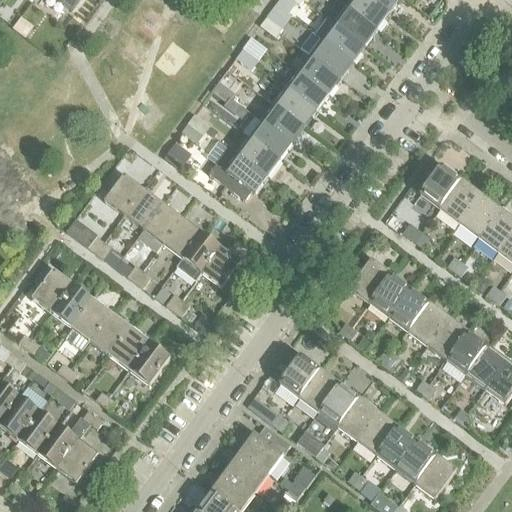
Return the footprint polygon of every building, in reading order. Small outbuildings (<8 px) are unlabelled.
[(305,0),(294,0),(292,3),(299,9),(305,0)] [(388,17),(365,0),(352,0),(345,10),(376,33),(388,17)] [(365,0),(388,17),(401,0),(365,0)] [(376,33),(345,10),(333,26),(364,49),(376,33)] [(274,26),(267,21),(260,30),(267,36),(274,26)] [(282,32),(274,26),(267,36),(275,41),(282,32)] [(364,49),(333,26),(321,43),(352,66),(364,49)] [(352,66),(321,43),(312,36),(300,53),(309,60),(340,83),(352,66)] [(250,59),(242,53),(235,63),(243,68),(250,59)] [(258,65),(250,59),(243,68),(251,74),(258,65)] [(340,83),(309,60),(297,76),(328,99),(340,83)] [(328,99),(297,76),(285,92),(316,115),(328,99)] [(226,92),(218,86),(211,95),(219,101),(226,92)] [(233,97),(226,92),(219,101),(226,107),(229,103),(233,97)] [(316,115),(285,92),(272,109),(304,132),(316,115)] [(226,107),(225,109),(231,113),(235,107),(229,103),(226,107)] [(304,132),(272,109),(260,125),(291,148),(304,132)] [(194,119),(187,128),(181,136),(196,148),(202,140),(194,134),(201,124),(194,119)] [(209,130),(201,124),(194,134),(202,140),(209,130)] [(291,148),(260,125),(248,141),(279,164),(291,148)] [(279,164),(248,141),(236,158),(267,181),(279,164)] [(267,181),(236,158),(223,175),(255,198),(267,181)] [(439,214),(460,185),(441,170),(437,175),(429,169),(410,193),(419,199),(439,214)] [(104,205),(124,220),(144,194),(123,179),(104,205)] [(480,199),(460,185),(439,214),(458,228),(480,199)] [(163,209),(144,194),(124,220),(144,235),(163,209)] [(499,213),(480,199),(458,228),(478,242),(499,213)] [(183,223),(163,209),(144,235),(163,250),(183,223)] [(511,235),(511,222),(499,213),(478,242),(497,256),(511,235)] [(202,238),(183,223),(163,250),(182,264),(202,238)] [(414,247),(421,237),(409,228),(401,237),(414,247)] [(511,235),(497,256),(511,267),(511,235)] [(421,237),(414,247),(421,252),(428,242),(421,237)] [(221,252),(202,238),(182,264),(202,278),(221,252)] [(96,241),(88,252),(96,258),(104,247),(96,241)] [(104,247),(96,258),(103,264),(112,252),(104,247)] [(240,266),(221,252),(202,278),(221,292),(240,266)] [(447,271),(453,275),(460,266),(454,261),(447,271)] [(349,294),(368,308),(390,279),(370,265),(349,294)] [(467,271),(460,266),(453,275),(460,280),(467,271)] [(135,270),(126,281),(135,288),(144,276),(135,270)] [(31,303),(51,318),(73,289),(53,274),(31,303)] [(144,276),(135,288),(142,293),(150,281),(144,276)] [(409,293),(390,279),(368,308),(388,322),(409,293)] [(93,304),(73,289),(51,318),(71,333),(93,304)] [(485,299),(492,304),(499,295),(492,290),(485,299)] [(428,308),(409,293),(388,322),(407,337),(428,308)] [(499,295),(492,304),(498,309),(505,299),(499,295)] [(174,298),(165,310),(173,316),(182,305),(174,298)] [(112,318),(93,304),(71,333),(91,347),(112,318)] [(182,305),(173,316),(180,321),(189,310),(182,305)] [(448,322),(428,308),(407,337),(426,351),(448,322)] [(131,332),(112,318),(91,347),(110,361),(131,332)] [(467,337),(448,322),(426,351),(446,365),(467,337)] [(338,337),(344,341),(351,332),(345,327),(338,337)] [(151,347),(131,332),(110,361),(129,376),(151,347)] [(358,337),(351,332),(344,341),(351,346),(358,337)] [(486,351),(467,337),(446,365),(465,380),(486,351)] [(24,339),(18,347),(25,353),(32,345),(24,339)] [(39,350),(32,345),(25,353),(32,358),(39,350)] [(170,361),(151,347),(129,376),(148,390),(170,361)] [(506,365),(486,351),(465,380),(484,394),(506,365)] [(376,365),(382,370),(390,360),(383,356),(376,365)] [(11,357),(4,365),(12,371),(18,363),(11,357)] [(279,388),(298,403),(319,374),(300,359),(279,388)] [(396,365),(390,360),(382,370),(389,375),(396,365)] [(18,363),(12,371),(19,376),(25,368),(18,363)] [(511,398),(511,369),(506,365),(484,394),(504,409),(511,398)] [(63,368),(56,376),(65,382),(71,374),(63,368)] [(77,379),(71,374),(65,382),(71,387),(77,379)] [(339,388),(319,374),(298,403),(317,417),(339,388)] [(38,377),(33,384),(42,390),(47,384),(38,377)] [(415,394),(421,399),(428,389),(422,384),(415,394)] [(58,392),(49,386),(43,394),(51,400),(58,392)] [(1,387),(0,387),(0,428),(20,401),(1,387)] [(358,403),(339,388),(317,417),(337,431),(358,403)] [(428,389),(421,399),(428,403),(435,394),(428,389)] [(58,392),(51,400),(58,405),(64,397),(58,392)] [(101,396),(95,405),(103,411),(109,402),(101,396)] [(20,401),(0,428),(0,431),(18,445),(40,416),(20,401)] [(116,407),(109,402),(103,411),(110,416),(116,407)] [(377,417),(358,403),(337,431),(355,445),(377,417)] [(460,413),(453,423),(459,427),(467,417),(460,413)] [(59,430),(37,459),(56,473),(78,444),(89,429),(90,429),(96,420),(88,414),(79,426),(78,425),(68,437),(59,430)] [(40,416),(18,445),(37,459),(59,430),(40,416)] [(397,431),(377,417),(355,445),(375,460),(397,431)] [(467,417),(459,427),(466,432),(473,422),(467,417)] [(277,418),(270,428),(276,432),(283,423),(277,418)] [(103,425),(96,420),(90,429),(96,434),(103,425)] [(283,423),(276,432),(283,437),(290,428),(283,423)] [(268,479),(290,450),(265,431),(258,441),(254,438),(239,458),(268,479)] [(416,445),(397,431),(375,460),(394,474),(416,445)] [(78,444),(56,473),(76,488),(97,458),(78,444)] [(435,460),(416,445),(394,474),(414,489),(435,460)] [(316,447),(309,456),(315,461),(322,451),(316,447)] [(322,451),(315,461),(322,466),(329,456),(322,451)] [(239,458),(225,477),(253,498),(268,479),(239,458)] [(455,475),(435,460),(414,489),(434,504),(455,475)] [(354,475),(347,485),(353,490),(360,480),(354,475)] [(225,477),(210,496),(231,511),(243,511),(253,498),(225,477)] [(367,485),(360,480),(353,490),(360,495),(367,485)] [(293,487),(288,494),(297,501),(302,494),(293,487)] [(280,511),(289,511),(297,501),(288,494),(276,509),(280,511)] [(231,511),(210,496),(198,511),(231,511)] [(328,498),(323,504),(325,505),(330,509),(334,503),(328,498)] [(374,505),(370,509),(374,511),(394,511),(378,499),(374,505)]
